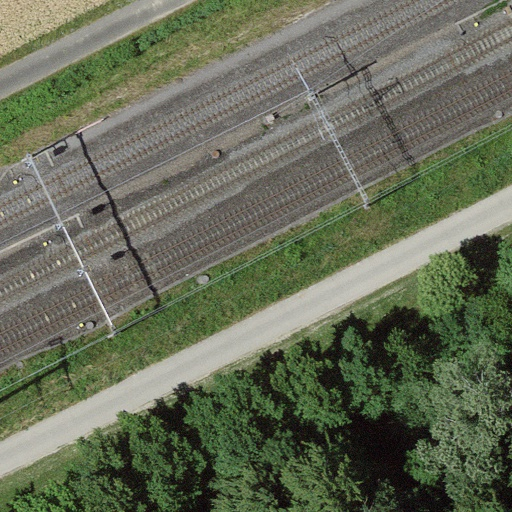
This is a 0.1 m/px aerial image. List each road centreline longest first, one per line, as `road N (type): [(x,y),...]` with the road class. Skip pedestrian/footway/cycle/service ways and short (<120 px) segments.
road 1 (track): [(0,463),(511,206)]
road 2 (track): [(179,0),(0,90)]
